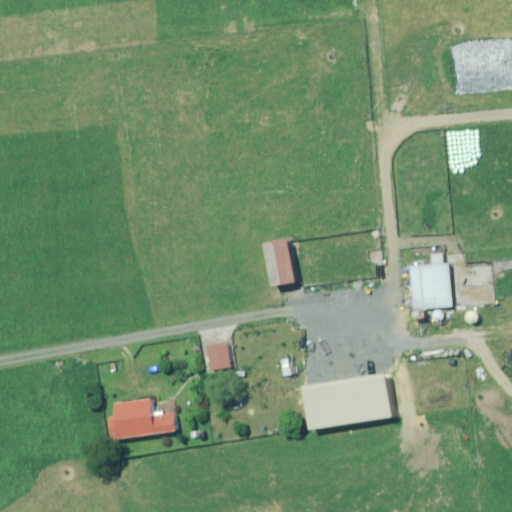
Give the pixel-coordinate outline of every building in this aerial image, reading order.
[(306,283),(298,241),(274,246),(282,287),(306,283)] [(452,265),(451,254),(439,255),(440,266),(418,267),(422,320),(434,319),(433,309),(459,307),(456,264),(452,265)] [(237,368),(234,345),(213,348),(217,371),(237,368)] [(358,392),(356,368),(321,371),(323,390),(344,388),(345,394),(358,392)] [(105,396),(104,385),(89,386),(96,396),(105,396)] [(162,416),(160,400),(124,405),(125,417),(118,418),(121,441),(185,432),(183,413),(162,416)]
